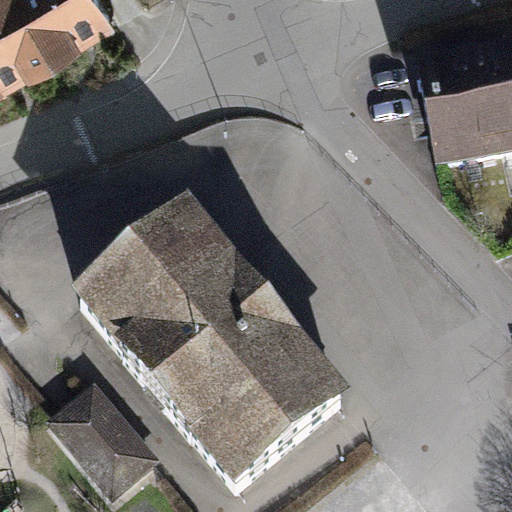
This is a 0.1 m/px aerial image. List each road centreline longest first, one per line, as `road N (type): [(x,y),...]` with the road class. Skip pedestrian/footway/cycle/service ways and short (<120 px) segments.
road 1 (residential): [(511,310),(280,62)]
road 2 (residential): [(0,175),(280,62)]
road 3 (residential): [(280,62),(444,0)]
